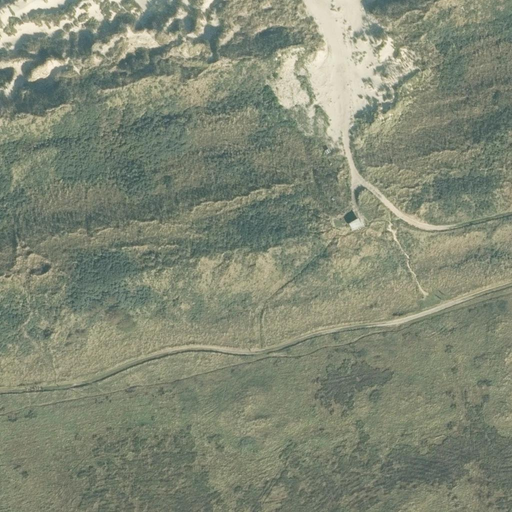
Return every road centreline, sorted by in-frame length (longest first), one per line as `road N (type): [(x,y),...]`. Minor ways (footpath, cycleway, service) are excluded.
road 1 (track): [(0,392),(90,380),(171,352),(258,352),(398,322),(511,284)]
road 2 (track): [(511,213),(440,229),(421,225),(357,176),(338,61),(313,0)]
